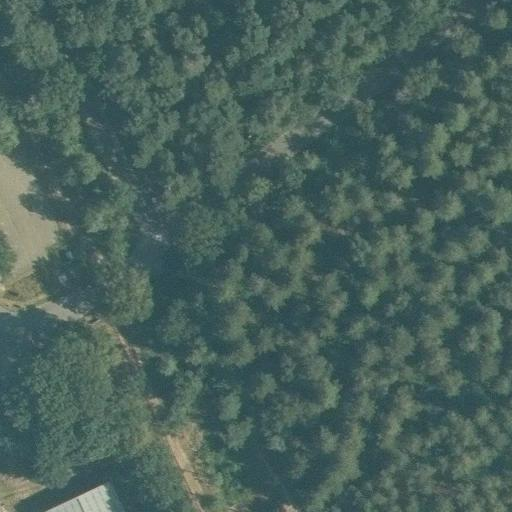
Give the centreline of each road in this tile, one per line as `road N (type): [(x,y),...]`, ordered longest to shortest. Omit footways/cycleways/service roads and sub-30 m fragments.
road 1 (unclassified): [(37,0),(155,249),(474,0)]
road 2 (track): [(110,287),(0,57)]
road 3 (track): [(272,511),(209,378)]
road 4 (track): [(209,378),(170,346),(140,264)]
